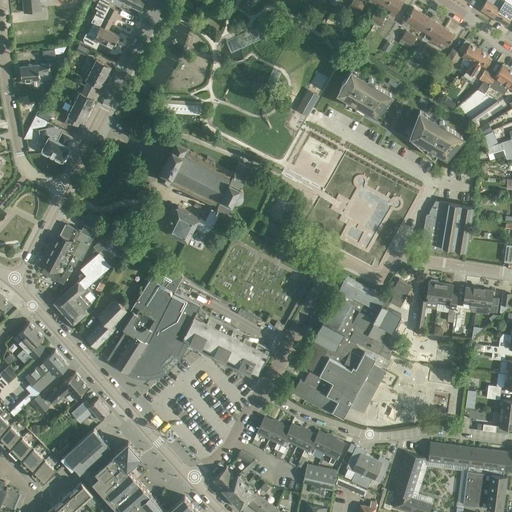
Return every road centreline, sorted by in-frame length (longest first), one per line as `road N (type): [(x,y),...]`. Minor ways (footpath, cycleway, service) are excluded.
road 1 (residential): [(310,117),(432,181),(394,256),(511,274)]
road 2 (residential): [(261,391),(369,435),(438,427),(511,438)]
road 3 (tertiary): [(193,479),(34,305)]
road 4 (tertiary): [(61,189),(159,0)]
road 5 (residential): [(29,173),(0,29)]
road 6 (residential): [(261,391),(323,283)]
